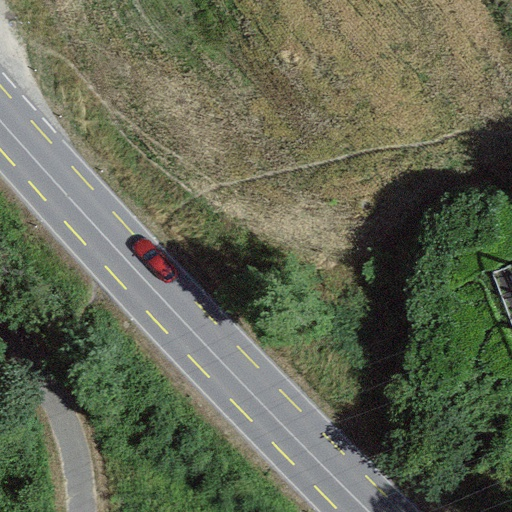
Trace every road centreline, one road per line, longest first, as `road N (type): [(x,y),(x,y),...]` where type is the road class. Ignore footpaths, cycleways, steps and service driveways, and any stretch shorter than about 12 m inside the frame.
road 1 (secondary): [(375,511),(0,120)]
road 2 (track): [(0,334),(46,384),(80,489),(77,511)]
